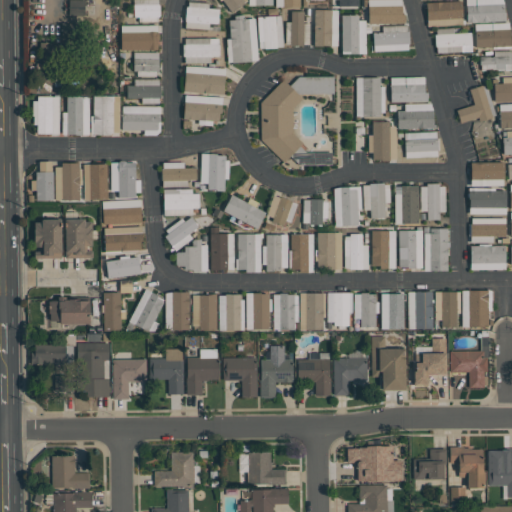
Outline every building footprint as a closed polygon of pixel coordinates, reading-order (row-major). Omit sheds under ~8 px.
[(85,15),(85,0),(78,0),(68,0),(69,14),(85,15)] [(231,12),(221,0),(245,0),(246,1),(231,12)] [(462,1),(463,18),(427,20),(426,3),(462,1)] [(466,5),(504,3),(504,12),(505,12),(506,21),(466,22),(466,5)] [(133,4),(159,4),(159,17),(133,17),(133,4)] [(404,23),(368,23),(368,5),(401,5),(401,7),(401,10),(401,14),(404,14),(404,18),(404,23)] [(185,21),(185,19),(184,19),(185,8),(186,8),(186,6),(219,9),(218,24),(185,21)] [(313,46),(314,9),(331,9),(331,45),(322,45),(322,46),(313,46)] [(303,10),(303,45),(290,45),(290,10),(303,10)] [(229,20),(234,19),(234,15),(243,14),(244,19),(248,18),(251,61),(232,62),(229,20)] [(264,48),(263,41),(258,42),(257,16),(275,15),(277,48),(264,48)] [(341,15),(358,15),(358,53),(350,53),(350,51),(341,51),(341,15)] [(511,46),(475,47),(475,30),(510,29),(511,46)] [(372,33),(409,31),(409,43),(393,44),(393,51),(373,51),(372,33)] [(121,50),(121,32),(157,32),(159,33),(159,39),(157,41),(157,50),(121,50)] [(434,35),(471,32),(471,45),(435,47),(434,35)] [(183,56),(183,44),(185,44),(185,38),(209,38),(209,44),(219,44),(219,56),(183,56)] [(61,43),(42,43),(41,58),(60,58),(61,43)] [(511,56),(511,69),(481,69),(481,64),(480,64),(480,56),(511,56)] [(133,70),(133,58),(158,58),(158,70),(133,70)] [(223,94),(183,91),(185,72),(224,75),(223,94)] [(292,108),(292,133),(302,142),(299,146),(306,152),(331,151),(331,164),(299,165),(290,156),(283,162),(260,139),(260,102),(283,79),(289,85),(298,76),(333,76),(333,93),(297,93),(302,98),(292,108)] [(362,77),(379,77),(379,116),(362,116),(362,77)] [(511,101),(494,101),(494,83),(511,83),(511,101)] [(390,84),(424,84),(424,92),(427,92),(427,98),(427,101),(390,102),(390,84)] [(160,98),(126,97),(126,85),(160,85),(160,98)] [(460,123),(456,109),(474,104),(469,89),(482,85),(493,117),(479,121),(478,117),(460,123)] [(52,96),(52,133),(37,133),(37,96),(52,96)] [(82,96),(82,134),(81,134),(81,135),(77,135),(77,134),(66,134),(66,96),(82,96)] [(93,135),(93,96),(112,96),(112,132),(109,135),(93,135)] [(222,104),(221,112),(219,112),(218,121),(183,118),(184,101),(222,104)] [(397,128),(397,110),(433,109),(433,127),(397,128)] [(511,127),(500,128),(499,110),(511,109),(511,127)] [(121,130),(121,113),(160,113),(160,121),(157,121),(157,129),(156,130),(121,130)] [(389,120),(389,160),(381,160),(381,159),(372,159),(372,121),(385,121),(385,120),(389,120)] [(511,136),(511,153),(503,154),(502,137),(511,136)] [(438,150),(405,151),(404,139),(437,138),(438,150)] [(222,154),(221,189),(206,189),(207,154),(222,154)] [(61,200),(61,162),(79,162),(79,200),(61,200)] [(116,163),(128,162),(129,197),(117,197),(116,163)] [(470,162),(503,162),(504,179),(470,179),(470,162)] [(106,164),(107,198),(89,199),(89,164),(106,164)] [(161,180),(161,168),(196,167),(196,179),(161,180)] [(36,200),(35,171),(53,171),(53,200),(36,200)] [(369,183),(383,183),(385,217),(370,218),(369,183)] [(426,219),(426,183),(439,183),(439,219),(426,219)] [(401,185),(409,185),(409,186),(418,186),(418,223),(401,223),(401,185)] [(339,187),(348,186),(348,189),(356,188),(358,225),(341,226),(339,187)] [(163,209),(163,194),(179,193),(178,188),(191,188),(192,193),(198,193),(199,208),(163,209)] [(468,207),(469,190),(505,190),(505,207),(468,207)] [(265,213),(256,228),(222,210),(231,194),(265,213)] [(283,225),(272,221),(280,196),(292,200),(283,225)] [(309,224),(309,199),(322,199),(321,224),(309,224)] [(140,206),(141,222),(103,224),(102,208),(140,206)] [(164,235),(190,216),(198,226),(172,246),(164,235)] [(61,258),(34,258),(34,251),(40,251),(40,247),(34,247),(34,241),(33,241),(33,229),(34,229),(34,222),(41,222),(41,219),(61,219),(61,258)] [(92,257),(65,257),(64,219),(84,219),(84,221),(91,221),(91,228),(92,228),(92,241),(91,241),(91,246),(86,246),(86,251),(92,251),(92,257)] [(470,236),(470,223),(505,223),(505,236),(470,236)] [(210,270),(210,227),(218,227),(218,233),(227,233),(227,269),(220,269),(220,270),(210,270)] [(447,228),(447,242),(449,242),(449,247),(447,247),(447,270),(429,270),(429,233),(429,228),(447,228)] [(388,268),(379,268),(379,266),(371,266),(371,230),(388,230),(388,268)] [(398,267),(398,230),(415,230),(415,268),(407,268),(407,267),(398,267)] [(104,234),(141,232),(142,241),(140,241),(140,249),(105,251),(104,234)] [(334,269),(326,269),(326,267),(317,267),(317,232),(334,232),(334,269)] [(254,272),(245,272),(245,269),(237,269),(237,233),(254,233),(254,272)] [(307,233),(307,272),(299,272),(299,269),(290,269),(290,233),(307,233)] [(361,269),(349,269),(349,233),(361,233),(361,269)] [(265,271),(265,234),(280,234),(280,270),(273,270),(273,271),(265,271)] [(200,239),(200,271),(192,271),(192,269),(184,269),(184,266),(175,266),(175,252),(184,252),(184,246),(192,246),(192,239),(200,239)] [(505,245),(505,262),(470,263),(470,246),(505,245)] [(138,256),(140,274),(107,278),(105,261),(138,256)] [(468,326),(468,290),(487,290),(487,302),(488,302),(488,310),(487,310),(487,326),(468,326)] [(148,331),(134,324),(151,291),(158,295),(156,297),(163,301),(148,331)] [(171,329),(171,292),(172,292),(172,291),(175,291),(175,292),(184,292),(184,291),(187,291),(187,292),(188,292),(188,329),(171,329)] [(414,291),(415,291),(419,291),(426,291),(430,291),(431,291),(432,328),(415,329),(414,291)] [(456,326),(440,326),(440,291),(456,291),(456,300),(456,326)] [(103,292),(120,292),(120,331),(103,331),(103,312),(101,312),(101,305),(103,305),(103,292)] [(252,328),(252,292),(260,292),(260,293),(267,293),(269,294),(269,328),(252,328)] [(333,326),(333,292),(348,292),(348,326),(344,326),(344,329),(338,329),(338,326),(333,326)] [(375,294),(375,296),(375,326),(360,326),(360,292),(367,292),(367,294),(375,294)] [(216,293),(216,330),(199,330),(199,295),(210,295),(210,293),(216,293)] [(225,293),(229,293),(229,294),(240,294),(240,330),(225,330),(225,293)] [(294,329),(279,329),(279,293),(286,293),(286,294),(294,294),(294,329)] [(305,293),(322,293),(322,329),(305,329),(305,293)] [(403,329),(387,329),(387,293),(403,293),(403,329)] [(50,321),(50,313),(48,313),(48,301),(57,301),(57,296),(65,296),(65,299),(70,299),(70,297),(90,297),(90,301),(89,301),(89,324),(59,324),(59,321),(50,321)] [(404,348),(404,390),(381,390),(381,388),(380,388),(380,376),(371,376),(371,336),(386,336),(386,348),(404,348)] [(415,353),(431,353),(431,338),(445,338),(445,374),(427,373),(427,385),(413,385),(413,371),(415,371),(415,353)] [(108,342),(108,359),(103,359),(103,378),(108,378),(108,396),(86,396),(86,391),(77,391),(77,342),(108,342)] [(72,345),(72,365),(48,365),(48,363),(31,363),(31,352),(34,352),(34,344),(65,344),(65,345),(72,345)] [(292,359),(292,381),(290,381),(290,382),(281,382),(275,382),(275,397),(271,397),(271,398),(263,398),(263,397),(259,397),(259,379),(260,379),(260,359),(269,359),(269,345),(283,345),(283,359),(292,359)] [(182,394),(167,394),(167,379),(148,379),(148,374),(149,374),(149,358),(164,358),(164,348),(182,348),(182,360),(182,394)] [(187,357),(199,357),(199,349),(216,348),(216,357),(218,357),(218,379),(208,379),(208,380),(201,380),(201,394),(186,394),(186,377),(187,377),(187,357)] [(483,387),(468,387),(468,371),(449,371),(449,363),(450,363),(450,351),(483,350),(483,356),(486,356),(486,371),(483,371),(483,376),(487,376),(487,385),(483,385),(483,387)] [(256,397),(241,397),(241,380),(223,380),(222,358),(256,357),(256,397)] [(366,357),(367,380),(348,380),(349,395),(333,395),(333,358),(366,357)] [(128,399),(112,399),(112,359),(145,358),(145,381),(127,381),(128,399)] [(297,358),(329,359),(329,377),(330,377),(330,395),(314,395),(314,381),(311,381),(311,379),(297,379),(297,358)] [(392,446),(392,460),(400,460),(401,480),(357,481),(357,467),(354,467),(354,462),(346,462),(346,448),(358,448),(358,447),(365,447),(365,446),(392,446)] [(467,477),(458,477),(458,463),(449,463),(449,446),(463,446),(463,448),(473,448),(473,449),(482,449),(482,472),(484,472),(484,488),(467,488),(467,477)] [(445,448),(445,463),(443,463),(443,479),(413,479),(413,458),(429,458),(429,448),(445,448)] [(488,464),(506,464),(506,448),(511,448),(511,497),(506,497),(506,485),(488,485),(488,464)] [(270,452),(270,469),(285,469),(285,484),(267,484),(247,484),(247,451),(270,452)] [(153,486),(154,470),(170,470),(171,452),(193,452),(193,465),(199,465),(199,484),(193,484),(193,486),(153,486)] [(89,488),(71,488),(71,487),(51,487),(51,455),(74,455),(74,472),(89,472),(89,476),(90,476),(90,485),(89,485),(89,488)] [(347,511),(347,503),(364,503),(364,498),(358,498),(358,485),(386,484),(386,511),(347,511)] [(464,487),(464,501),(450,501),(450,487),(464,487)] [(252,511),(252,506),(250,506),(250,511),(240,511),(240,500),(251,500),(251,490),(271,489),(271,488),(288,488),(288,503),(274,504),(274,507),(273,507),(273,511),(252,511)] [(151,511),(151,508),(166,508),(166,489),(187,489),(187,511),(151,511)] [(52,511),(52,493),(74,493),(74,492),(91,491),(91,507),(76,507),(76,511),(52,511)]
